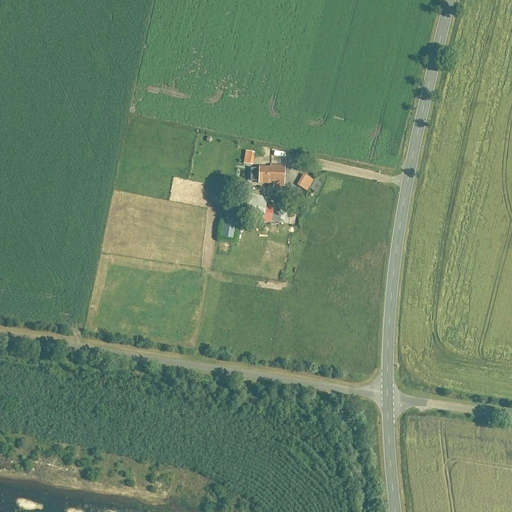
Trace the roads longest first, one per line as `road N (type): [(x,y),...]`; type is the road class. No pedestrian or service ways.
road 1 (tertiary): [(450,0),(396,254),(388,397)]
road 2 (unclassified): [(388,397),(0,338)]
road 3 (unclassified): [(511,416),(388,397)]
